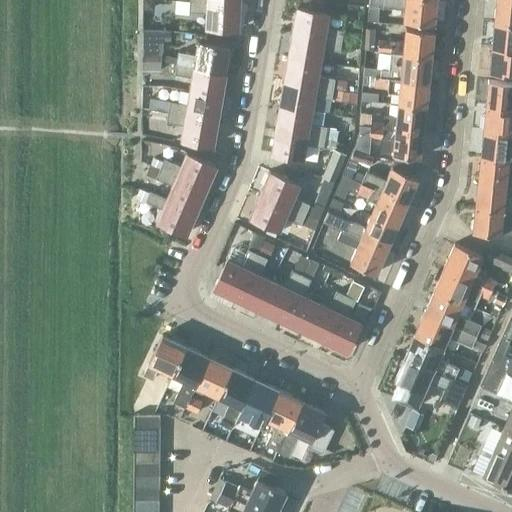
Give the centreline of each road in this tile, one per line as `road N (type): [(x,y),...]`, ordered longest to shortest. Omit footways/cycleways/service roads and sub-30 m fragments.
road 1 (residential): [(270,0),(242,163),(188,297),(206,314),(355,388)]
road 2 (residential): [(355,388),(445,185),(466,0)]
road 3 (residential): [(493,511),(391,462),(355,388)]
